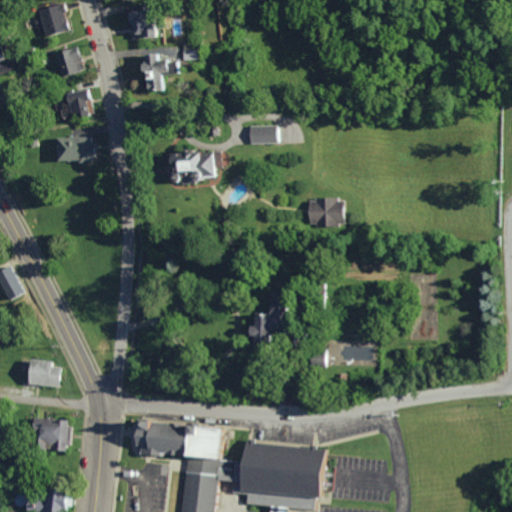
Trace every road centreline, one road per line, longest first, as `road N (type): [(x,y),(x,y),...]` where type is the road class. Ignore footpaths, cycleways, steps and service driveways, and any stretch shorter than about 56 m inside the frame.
road 1 (residential): [(100,404),(299,409),(511,384)]
road 2 (residential): [(100,404),(115,366),(128,247),(116,110),(89,0)]
road 3 (primary): [(94,511),(100,404),(0,200)]
